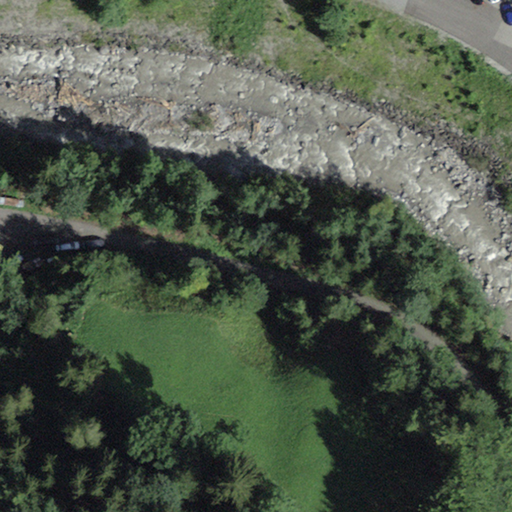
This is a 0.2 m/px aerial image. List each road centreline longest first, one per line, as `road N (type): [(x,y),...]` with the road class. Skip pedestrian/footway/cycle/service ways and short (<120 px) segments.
road 1 (residential): [(0,219),(137,243),(387,307),(444,340),(500,418),(511,455)]
road 2 (track): [(0,372),(45,382),(143,468),(221,511)]
